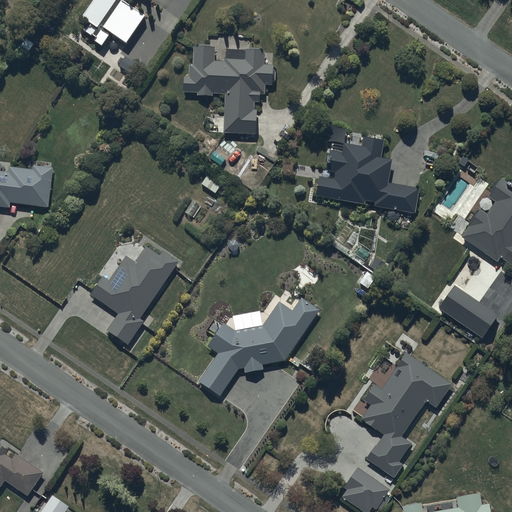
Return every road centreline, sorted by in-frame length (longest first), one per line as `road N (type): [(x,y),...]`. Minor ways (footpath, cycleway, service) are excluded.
road 1 (residential): [(232,511),(0,350)]
road 2 (residential): [(407,0),(511,71)]
